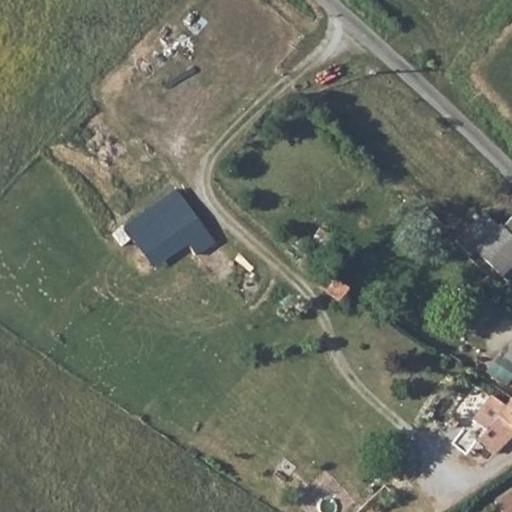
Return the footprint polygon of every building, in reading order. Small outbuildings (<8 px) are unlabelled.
[(203,218),(187,206),(143,260),(140,263),(155,276),(203,218)] [(483,221),(455,248),(467,261),(472,256),(499,282),(511,269),(511,225),(508,222),(495,233),(483,221)] [(511,338),(499,357),(511,365),(511,338)] [(511,393),(500,408),(498,412),(484,402),(465,428),(477,437),(468,448),(491,466),(510,441),(511,441),(511,393)] [(511,511),(511,487),(493,500),(499,510),(495,511),(511,511)]
